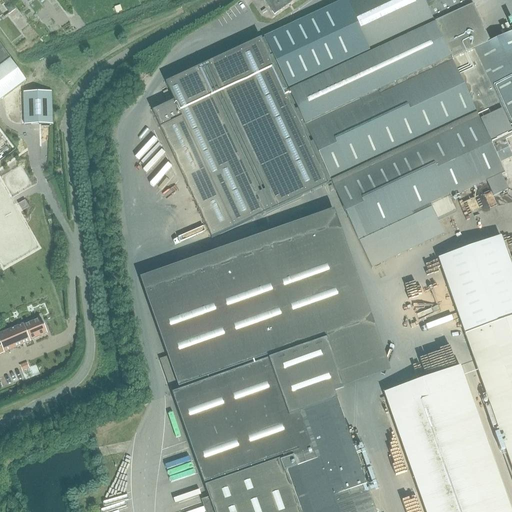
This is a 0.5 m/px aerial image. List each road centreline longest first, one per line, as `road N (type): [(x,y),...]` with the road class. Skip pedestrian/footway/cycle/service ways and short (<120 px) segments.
road 1 (unknown): [(153,511),(146,377),(118,208),(120,133),(139,97),(171,66),(305,0)]
road 2 (unclassified): [(0,423),(75,380),(90,344),(70,153),(76,96),(95,72),(218,0)]
